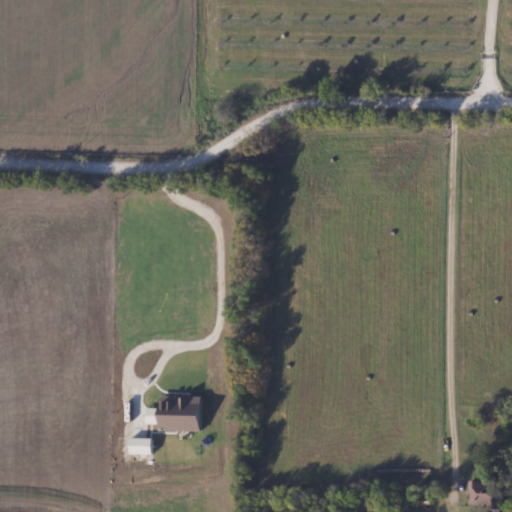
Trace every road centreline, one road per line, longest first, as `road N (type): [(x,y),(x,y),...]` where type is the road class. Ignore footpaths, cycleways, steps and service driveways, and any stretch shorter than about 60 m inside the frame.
road 1 (residential): [(511,103),(301,100),(205,152),(165,163),(0,154)]
road 2 (residential): [(436,102),(435,488),(419,511)]
